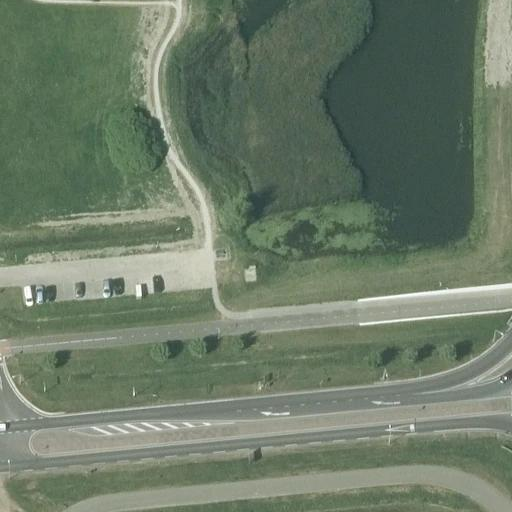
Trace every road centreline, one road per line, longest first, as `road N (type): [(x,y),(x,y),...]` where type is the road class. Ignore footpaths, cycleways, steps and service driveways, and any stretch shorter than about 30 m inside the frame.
road 1 (primary): [(0,469),(511,419)]
road 2 (unclassified): [(81,511),(424,474),(463,482),(505,511)]
road 3 (primary): [(405,398),(10,427)]
road 4 (primary): [(511,340),(477,369),(405,398)]
